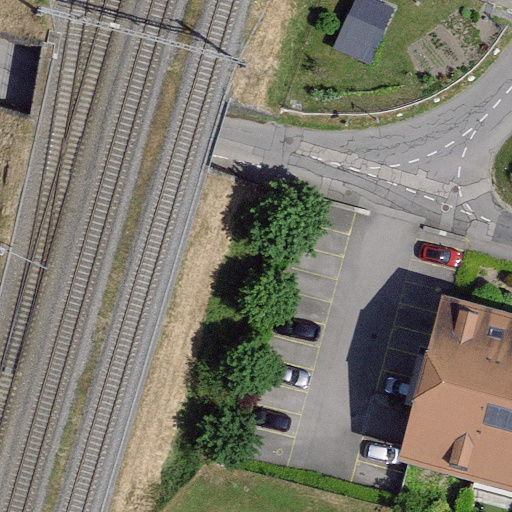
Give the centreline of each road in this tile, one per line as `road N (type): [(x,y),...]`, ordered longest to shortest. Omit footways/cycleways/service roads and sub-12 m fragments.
road 1 (unclassified): [(418,198),(313,160),(0,76)]
road 2 (unclassified): [(511,100),(418,198)]
